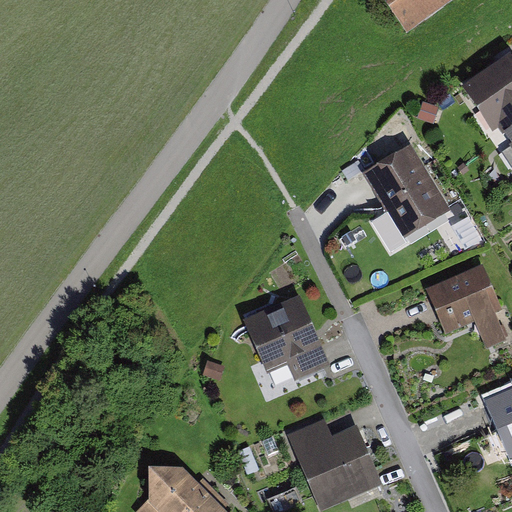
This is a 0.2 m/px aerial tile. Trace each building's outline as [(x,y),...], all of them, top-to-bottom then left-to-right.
[(389,0),(406,24),(437,0),(389,0)] [(511,58),(511,57),(463,90),(498,143),(503,139),(511,151),(511,58)] [(408,146),(368,170),(401,225),(441,200),(408,146)] [(473,217),(443,227),(452,255),(483,244),(473,217)] [(482,266),(430,288),(446,325),(498,303),(482,266)] [(298,297),(249,317),(269,364),(291,355),(299,374),(326,362),(298,297)] [(500,323),(488,328),(492,338),(504,333),(500,323)] [(511,390),(490,400),(511,446),(511,390)] [(316,421),(290,433),(319,497),(375,472),(354,426),(324,440),(316,421)] [(503,436),(483,442),(489,465),(510,460),(503,436)] [(184,511),(203,492),(178,464),(149,465),(149,493),(167,511),(184,511)] [(296,480),(267,493),(273,507),(302,495),(296,480)] [(223,511),(203,492),(184,511),(223,511)]
